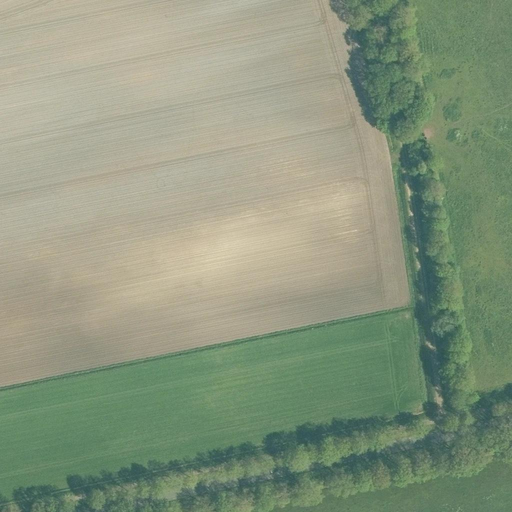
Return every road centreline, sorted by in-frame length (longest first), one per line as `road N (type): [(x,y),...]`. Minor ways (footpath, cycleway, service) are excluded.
road 1 (tertiary): [(511,421),(93,511)]
road 2 (track): [(441,419),(406,167),(370,0)]
